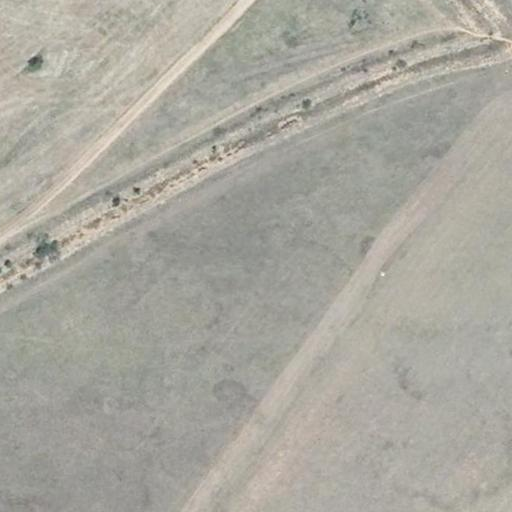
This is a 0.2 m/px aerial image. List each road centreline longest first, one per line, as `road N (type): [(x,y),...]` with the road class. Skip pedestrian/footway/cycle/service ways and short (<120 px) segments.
road 1 (track): [(35,214),(386,41),(439,31),(511,44)]
road 2 (track): [(0,242),(246,0)]
